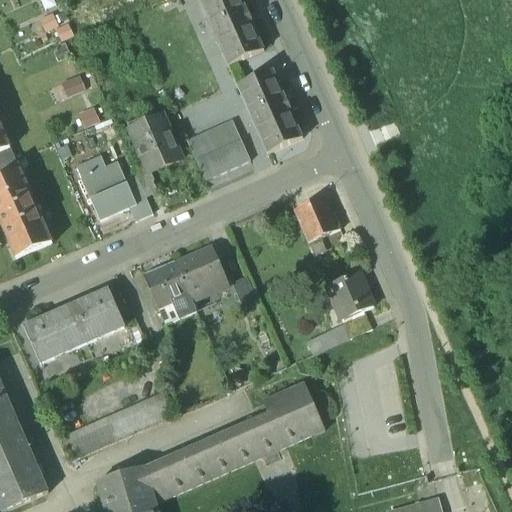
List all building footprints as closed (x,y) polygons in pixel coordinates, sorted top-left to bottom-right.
[(239,0),(205,0),(200,3),(229,69),(263,54),(251,26),(252,25),(247,15),(246,15),(239,0)] [(72,39),(67,28),(60,31),(65,42),(72,39)] [(70,59),(66,50),(58,54),(62,62),(70,59)] [(273,75),(238,91),(268,157),(302,141),(289,113),(290,113),(286,103),(285,104),(273,75)] [(79,80),(66,85),(71,98),(85,93),(79,80)] [(93,111),(83,116),(89,129),(99,125),(93,111)] [(163,119),(130,133),(149,177),(151,176),(182,163),(163,119)] [(233,124),(187,144),(205,185),(251,164),(233,124)] [(0,155),(10,151),(0,127),(0,155)] [(10,151),(0,155),(0,168),(15,162),(10,151)] [(76,170),(92,204),(127,187),(117,166),(107,171),(101,159),(76,170)] [(15,162),(0,168),(0,181),(20,173),(15,162)] [(0,181),(0,226),(2,231),(2,230),(16,262),(52,246),(20,173),(0,181)] [(149,177),(138,182),(146,201),(158,197),(152,184),(154,183),(151,176),(149,177)] [(153,217),(138,182),(127,187),(137,209),(130,212),(135,225),(153,217)] [(127,187),(92,204),(102,225),(130,212),(137,209),(127,187)] [(328,199),(295,213),(309,246),(312,245),(317,257),(327,253),(322,241),(343,232),(328,199)] [(212,251),(175,266),(190,300),(214,290),(216,295),(229,289),(212,251)] [(190,300),(175,266),(144,279),(166,329),(197,314),(190,300)] [(359,277),(328,291),(342,325),(374,311),(359,277)] [(247,280),(232,286),(243,310),(257,304),(247,280)] [(109,294),(24,330),(41,367),(125,330),(109,294)] [(366,318),(344,328),(350,342),(372,333),(366,318)] [(350,342),(344,328),(309,343),(315,358),(350,342)] [(10,511),(49,495),(0,383),(0,511),(10,511)] [(269,418),(146,472),(145,470),(96,485),(104,511),(157,511),(157,508),(325,434),(304,387),(263,405),(269,418)] [(50,391),(41,395),(46,408),(56,404),(50,391)] [(163,397),(62,441),(72,463),(173,418),(163,397)]
